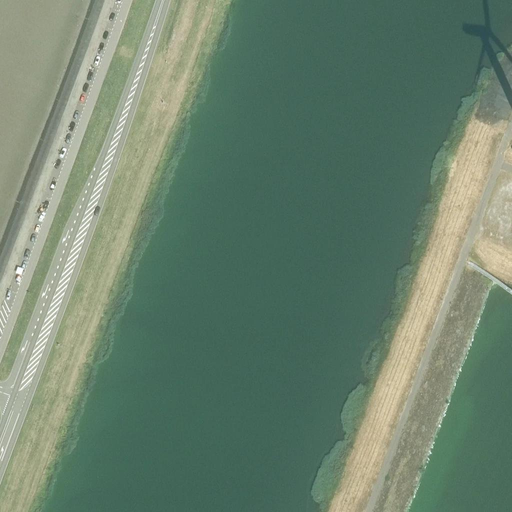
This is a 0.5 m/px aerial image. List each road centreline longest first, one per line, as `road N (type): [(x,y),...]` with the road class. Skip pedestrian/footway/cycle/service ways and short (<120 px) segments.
road 1 (trunk): [(14,398),(159,0)]
road 2 (unclassified): [(367,511),(510,127)]
road 3 (unclassified): [(0,349),(124,0)]
